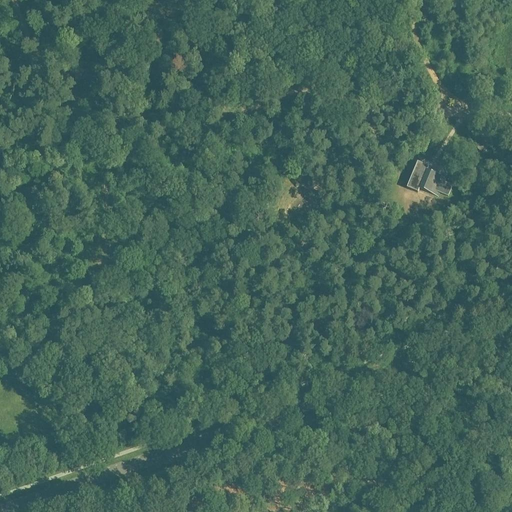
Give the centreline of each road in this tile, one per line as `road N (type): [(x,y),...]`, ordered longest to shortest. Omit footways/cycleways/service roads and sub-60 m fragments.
road 1 (track): [(14,0),(31,46),(139,58),(228,117),(257,114),(284,94),(305,91),(511,115)]
road 2 (tertiary): [(0,510),(273,416)]
road 3 (tertiary): [(273,416),(511,334)]
road 4 (track): [(419,0),(434,79),(471,113)]
road 5 (track): [(66,260),(0,369)]
